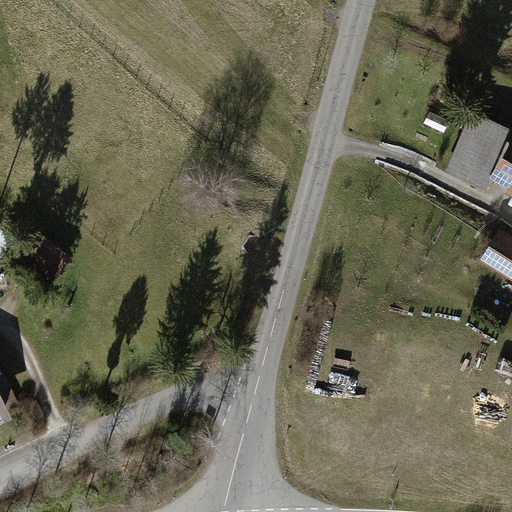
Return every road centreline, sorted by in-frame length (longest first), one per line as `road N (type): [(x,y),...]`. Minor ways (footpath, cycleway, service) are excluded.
road 1 (tertiary): [(362,0),(256,393)]
road 2 (unclassified): [(0,478),(213,387),(256,393)]
road 3 (track): [(324,141),(393,158),(511,221)]
road 4 (tertiary): [(256,393),(223,511)]
